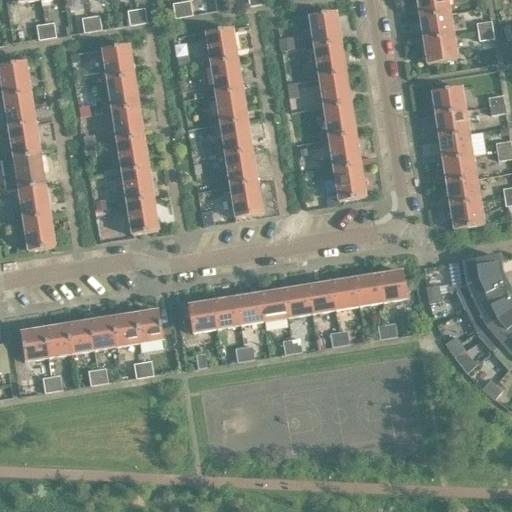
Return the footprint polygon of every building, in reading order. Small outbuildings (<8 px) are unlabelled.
[(447,0),(417,0),(421,19),(450,14),(447,0)] [(193,17),(191,2),(182,4),(184,18),(193,17)] [(173,5),(175,19),(184,18),(182,4),(173,5)] [(147,24),(145,9),(136,10),(139,25),(147,24)] [(127,12),(130,27),(139,25),(136,10),(127,12)] [(336,13),(310,17),(315,49),(341,44),(336,13)] [(450,14),(421,19),(424,42),(454,37),(450,14)] [(101,31),(99,16),(91,18),(93,32),(101,31)] [(82,19),(84,34),(93,32),(91,18),(82,19)] [(491,22),(477,24),(478,33),(493,31),(491,22)] [(56,38),(54,24),(45,25),(48,39),(56,38)] [(36,27),(38,41),(48,39),(45,25),(36,27)] [(233,29),(206,34),(211,65),(238,61),(233,29)] [(480,42),(494,40),(493,31),(478,33),(480,42)] [(428,65),(457,60),(454,37),(424,42),(428,65)] [(293,38),(280,41),(282,52),(295,50),(293,38)] [(320,79),(346,75),(341,44),(315,49),(320,79)] [(129,46),(102,51),(107,82),(134,78),(129,46)] [(188,56),(177,58),(179,69),(190,67),(188,56)] [(216,96),(243,91),(238,61),(211,65),(216,96)] [(25,62),(0,66),(0,71),(4,98),(30,94),(25,62)] [(324,110),(351,106),(346,75),(320,79),(324,110)] [(112,113),(139,108),(134,78),(107,82),(112,113)] [(297,84),(287,85),(290,99),(299,97),(297,84)] [(461,88),(433,93),(436,116),(465,111),(461,88)] [(220,126),(247,122),(243,91),(216,96),(220,126)] [(9,129),(35,125),(30,94),(4,98),(9,129)] [(503,97),(489,99),(490,107),(505,105),(503,97)] [(492,116),(506,114),(505,105),(490,107),(492,116)] [(351,106),(324,110),(329,140),(356,136),(351,106)] [(117,143),(143,139),(139,108),(112,113),(117,143)] [(440,139),(469,134),(465,111),(436,116),(440,139)] [(247,122),(220,126),(225,157),(252,153),(247,122)] [(14,160),(40,155),(35,125),(9,129),(14,160)] [(443,161),(472,157),(469,134),(440,139),(443,161)] [(356,136),(329,140),(334,171),(360,167),(356,136)] [(143,139),(117,143),(121,170),(122,174),(148,169),(143,139)] [(510,142),(496,144),(497,153),(511,151),(510,142)] [(94,147),(85,148),(87,159),(96,157),(95,147),(94,147)] [(499,162),(511,159),(511,151),(497,153),(499,162)] [(252,153),(225,157),(230,188),(257,183),(252,153)] [(40,155),(14,160),(18,190),(45,186),(40,155)] [(472,157),(443,161),(447,184),(476,180),(472,157)] [(339,203),(365,198),(360,167),(334,171),(339,203)] [(148,169),(122,174),(127,204),(153,200),(148,169)] [(476,180),(447,184),(451,207),(479,202),(476,180)] [(235,219),(262,215),(257,183),(230,188),(235,219)] [(45,186),(18,190),(23,221),(50,217),(45,186)] [(511,188),(503,190),(504,198),(511,197),(511,188)] [(105,200),(95,201),(95,203),(96,209),(106,208),(105,200)] [(132,236),(158,231),(153,200),(127,204),(132,236)] [(454,230),(483,226),(479,202),(451,207),(454,230)] [(212,212),(202,214),(204,226),(214,225),(212,212)] [(28,252),(55,248),(50,217),(23,221),(28,252)] [(462,287),(467,286),(505,274),(499,257),(464,262),(464,266),(459,266),(462,287)] [(407,300),(403,272),(379,276),(383,303),(407,300)] [(477,307),(511,291),(505,274),(467,286),(477,307)] [(355,280),(359,307),(383,303),(379,276),(355,280)] [(331,284),(336,311),(359,307),(355,280),(331,284)] [(307,288),(312,315),(336,311),(331,284),(307,288)] [(439,286),(427,288),(428,296),(440,294),(439,286)] [(284,291),(288,319),(312,315),(307,288),(284,291)] [(288,319),(284,291),(260,295),(265,323),(288,319)] [(487,328),(511,311),(511,293),(511,291),(477,307),(487,328)] [(430,304),(442,302),(440,294),(428,296),(430,304)] [(265,323),(260,295),(236,299),(241,326),(265,323)] [(241,326),(236,299),(213,303),(217,330),(241,326)] [(188,307),(192,334),(217,330),(213,303),(188,307)] [(163,341),(158,311),(135,315),(139,345),(163,341)] [(511,311),(487,328),(477,334),(493,353),(511,336),(511,311)] [(112,319),(117,348),(139,345),(135,315),(112,319)] [(89,322),(94,352),(117,348),(112,319),(89,322)] [(94,352),(89,322),(67,326),(71,356),(94,352)] [(397,338),(395,325),(387,326),(389,340),(397,338)] [(71,356),(67,326),(44,330),(49,359),(71,356)] [(378,327),(380,341),(389,340),(387,326),(378,327)] [(30,381),(27,363),(49,359),(44,330),(20,333),(24,357),(14,359),(18,383),(30,381)] [(350,346),(348,332),(339,334),(341,347),(350,346)] [(331,335),(333,348),(341,347),(339,334),(331,335)] [(511,367),(511,336),(493,353),(509,372),(511,367)] [(456,338),(446,345),(450,352),(460,345),(456,338)] [(302,353),(300,339),(292,341),(294,354),(302,353)] [(283,342),(286,356),(294,354),(292,341),(283,342)] [(0,375),(10,374),(6,345),(0,345),(0,375)] [(455,358),(465,352),(460,345),(450,352),(455,358)] [(255,360),(253,347),(244,348),(247,362),(255,360)] [(236,350),(238,363),(247,362),(244,348),(236,350)] [(205,355),(196,356),(198,370),(207,368),(205,355)] [(154,377),(151,362),(143,364),(145,378),(154,377)] [(134,365),(136,380),(145,378),(143,364),(134,365)] [(108,384),(106,370),(97,371),(99,386),(108,384)] [(89,372),(91,387),(99,386),(97,371),(89,372)] [(63,391),(61,377),(52,378),(54,393),(63,391)] [(43,380),(45,394),(54,393),(52,378),(43,380)] [(491,381),(483,390),(488,395),(496,386),(491,381)] [(495,401),(503,392),(496,386),(488,395),(495,401)]
